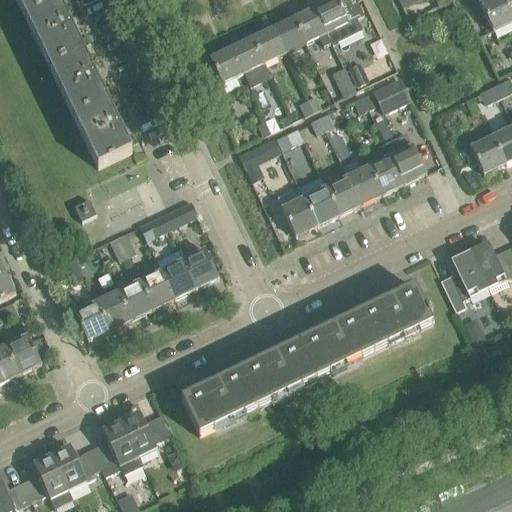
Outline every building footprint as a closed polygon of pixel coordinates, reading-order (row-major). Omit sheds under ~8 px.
[(14,0),(26,24),(60,7),(56,0),(14,0)] [(336,3),(315,14),(332,48),(333,50),(358,38),(360,32),(357,25),(364,21),(353,0),(343,0),(336,3)] [(396,0),(403,12),(424,2),(422,0),(396,0)] [(511,28),(511,20),(502,0),(499,0),(480,9),(494,38),(511,28)] [(511,0),(502,0),(511,20),(511,0)] [(60,7),(26,24),(50,73),(84,57),(60,7)] [(315,14),(294,24),(306,49),(319,43),(324,52),(332,48),(315,14)] [(294,24),(273,33),(285,60),(306,49),(294,24)] [(273,33),(252,44),(265,70),(285,60),(273,33)] [(252,44),(231,54),(244,80),(265,70),(252,44)] [(214,72),(199,79),(208,97),(244,80),(231,54),(210,64),(214,72)] [(84,57),(50,73),(74,123),(108,107),(84,57)] [(350,75),(358,92),(370,87),(362,70),(350,75)] [(345,76),(333,81),(344,103),(356,98),(345,76)] [(400,86),(374,98),(385,121),(410,108),(400,86)] [(511,93),(508,86),(495,93),(501,105),(511,99),(511,93)] [(495,93),(482,99),(488,111),(501,105),(495,93)] [(371,100),(363,104),(369,116),(377,112),(371,100)] [(474,102),(466,106),(473,120),(480,116),(474,102)] [(316,103),(308,107),(314,118),(321,115),(316,103)] [(363,104),(354,108),(360,120),(369,116),(363,104)] [(108,107),(74,123),(98,174),(132,157),(108,107)] [(300,111),(306,122),(314,118),(308,107),(300,111)] [(328,120),(320,124),(326,137),(334,133),(328,120)] [(274,123),(266,127),(272,138),(279,135),(274,123)] [(320,124),(311,128),(317,141),(326,137),(320,124)] [(258,131),(264,142),(272,138),(266,127),(258,131)] [(511,132),(492,142),(506,171),(511,167),(511,132)] [(284,141),(276,145),(282,158),(290,154),(284,141)] [(492,142),(470,152),(484,181),(506,171),(492,142)] [(276,145),(240,162),(253,190),(264,185),(257,170),(282,158),(276,145)] [(413,151),(391,162),(405,191),(427,180),(413,151)] [(391,162),(369,172),(383,201),(405,191),(391,162)] [(369,172),(347,183),(361,212),(383,201),(369,172)] [(347,183),(326,193),(340,222),(361,212),(347,183)] [(326,193),(304,203),(318,233),(340,222),(326,193)] [(318,233),(304,203),(282,214),(296,243),(318,233)] [(90,205),(75,213),(82,228),(97,221),(90,205)] [(190,209),(162,222),(169,236),(196,223),(190,209)] [(162,222),(151,228),(157,242),(169,236),(162,222)] [(128,240),(119,244),(129,264),(137,260),(128,240)] [(129,264),(119,244),(110,248),(120,268),(129,264)] [(489,250),(471,259),(488,295),(511,283),(511,255),(511,253),(495,261),(489,250)] [(205,255),(183,266),(197,295),(219,284),(205,255)] [(454,280),(441,287),(456,318),(467,313),(464,307),(488,295),(471,259),(452,268),(454,271),(451,273),(454,280)] [(83,260),(75,264),(85,285),(93,281),(83,260)] [(75,264),(53,275),(59,288),(73,281),(77,289),(85,285),(75,264)] [(183,266),(161,276),(175,305),(197,295),(183,266)] [(161,276),(139,287),(154,316),(175,305),(161,276)] [(6,278),(0,280),(0,306),(16,299),(6,278)] [(139,287),(118,297),(132,326),(154,316),(139,287)] [(379,309),(356,320),(374,357),(433,329),(429,321),(433,320),(430,315),(427,316),(415,292),(391,303),(390,299),(377,305),(379,309)] [(118,297),(96,308),(110,337),(132,326),(118,297)] [(12,308),(0,314),(0,329),(18,321),(12,308)] [(110,337),(96,308),(74,318),(88,347),(110,337)] [(321,337),(298,348),(316,385),(374,357),(356,320),(334,331),(332,327),(319,333),(321,337)] [(28,341),(5,351),(19,381),(42,370),(28,341)] [(38,342),(30,345),(38,360),(45,357),(38,342)] [(263,365),(240,376),(258,413),(316,385),(298,348),(275,359),(274,355),(261,361),(263,365)] [(5,351),(0,354),(0,390),(19,381),(5,351)] [(205,393),(182,404),(199,442),(258,413),(240,376),(218,387),(216,383),(203,389),(205,393)] [(139,418),(121,427),(138,463),(157,454),(154,449),(145,429),(139,418)] [(161,421),(151,426),(145,429),(154,449),(171,442),(161,421)] [(108,447),(92,455),(101,475),(102,475),(106,483),(121,476),(124,481),(143,472),(138,463),(121,427),(103,436),(108,447)] [(70,452),(52,460),(69,497),(87,488),(85,483),(101,475),(92,455),(75,463),(70,452)] [(39,480),(22,488),(32,509),(48,501),(53,511),(59,511),(73,506),(69,497),(52,460),(33,469),(39,480)] [(1,485),(0,485),(0,511),(25,511),(32,509),(22,488),(6,496),(1,485)] [(136,511),(130,499),(117,506),(119,511),(136,511)]
